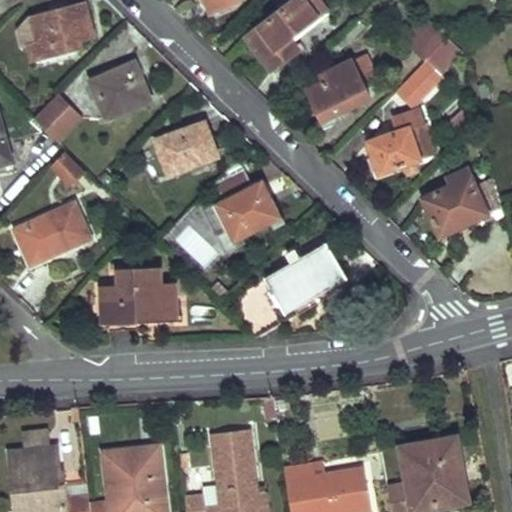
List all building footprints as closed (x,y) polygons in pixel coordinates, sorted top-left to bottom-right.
[(207,0),(212,12),(241,1),(240,0),(207,0)] [(272,66),(285,57),(297,48),(290,37),(317,18),(303,0),(297,0),(249,35),(272,66)] [(81,39),(94,36),(87,5),(31,19),(37,42),(30,45),(33,59),(82,48),(81,39)] [(414,46),(428,60),(449,38),(435,24),(424,35),(414,46)] [(449,38),(428,60),(442,74),(463,51),(449,38)] [(353,61),(337,68),(322,75),(325,81),(308,89),(322,121),(370,99),(353,61)] [(150,101),(143,83),(135,66),(94,81),(108,117),(150,101)] [(81,119),(57,96),(35,120),(58,142),(81,119)] [(424,124),(422,118),(419,110),(393,119),(398,131),(368,141),(380,174),(422,160),(411,129),(424,124)] [(0,166),(13,163),(6,137),(0,112),(0,166)] [(217,157),(211,141),(205,124),(157,142),(169,174),(217,157)] [(51,163),(68,183),(84,168),(64,150),(51,163)] [(236,241),(254,232),(272,223),(261,201),(270,197),(263,181),(252,186),(239,160),(215,185),(228,198),(217,203),(236,241)] [(449,186),(423,197),(440,235),(503,208),(501,200),(494,175),(474,183),(468,169),(464,171),(463,167),(444,175),(449,186)] [(91,239),(83,221),(75,203),(16,229),(33,265),(91,239)] [(338,264),(333,254),(327,245),(267,280),(278,299),(338,264)] [(285,311),(345,276),(338,264),(278,299),(285,311)] [(160,266),(120,268),(121,284),(104,284),(106,325),(140,323),(140,316),(176,315),(175,282),(160,283),(160,266)] [(256,337),(268,330),(280,323),(258,287),(235,300),(256,337)] [(53,434),(26,437),(28,455),(54,453),(53,434)] [(250,435),(214,440),(220,491),(205,491),(206,499),(185,502),(186,511),(255,511),(254,499),(253,492),(256,492),(250,435)] [(407,488),(388,491),(391,511),(439,511),(438,509),(465,502),(458,464),(462,464),(458,441),(399,451),(407,488)] [(166,511),(159,452),(105,459),(109,489),(110,497),(111,507),(93,510),(93,511),(166,511)] [(28,455),(10,458),(17,509),(24,509),(24,511),(90,511),(89,500),(70,503),(69,491),(66,479),(61,479),(57,453),(54,453),(28,455)] [(324,468),(309,471),(311,483),(325,480),(324,468)] [(309,471),(285,475),(290,511),(371,511),(365,474),(325,480),(311,483),(309,471)] [(88,489),(69,491),(70,503),(89,500),(88,489)] [(268,511),(266,498),(254,499),(255,511),(268,511)]
